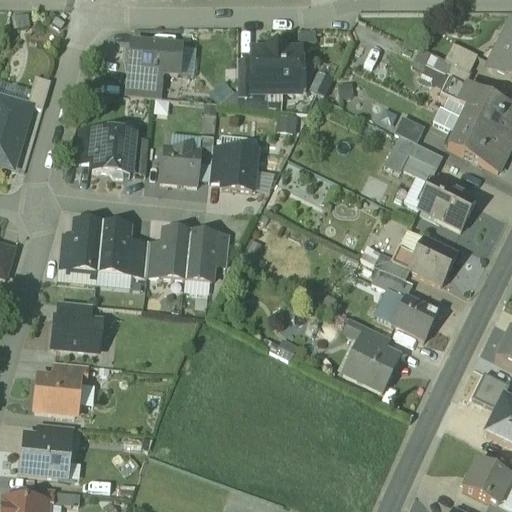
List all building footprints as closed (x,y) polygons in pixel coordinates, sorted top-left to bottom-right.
[(511,32),(493,73),(511,82),(511,32)] [(179,52),(130,47),(128,76),(130,76),(160,79),(176,80),(179,52)] [(478,60),(453,47),(444,65),(448,67),(470,77),(478,60)] [(299,54),(250,54),(250,67),(250,96),(260,96),(293,96),(293,66),(299,66),(299,54)] [(444,65),(423,54),(416,68),(418,69),(419,66),(426,70),(424,72),(441,80),(448,67),(444,65)] [(305,70),(299,66),(293,66),(293,96),(299,96),(305,93),(305,70)] [(250,67),(236,67),(237,112),(261,114),(260,96),(250,96),(250,67)] [(470,77),(448,67),(441,80),(441,81),(447,84),(447,83),(464,91),(465,89),(470,77)] [(160,79),(130,76),(127,101),(158,104),(160,79)] [(35,82),(26,111),(30,112),(41,115),(50,87),(35,82)] [(464,91),(447,83),(447,84),(440,99),(466,112),(475,94),(465,89),(464,91)] [(511,146),(511,111),(475,94),(466,112),(461,122),(511,147),(511,146)] [(0,102),(0,169),(12,173),(30,112),(26,111),(0,102)] [(423,132),(402,122),(394,138),(399,140),(415,149),(423,132)] [(511,147),(461,122),(447,151),(498,176),(511,147)] [(288,126),(270,125),(268,142),(286,143),(288,126)] [(94,137),(80,136),(77,168),(91,169),(94,137)] [(132,141),(94,137),(91,169),(91,176),(108,178),(112,182),(122,183),(126,180),(128,180),(132,141)] [(415,149),(399,140),(391,156),(405,163),(408,158),(433,171),(438,160),(415,149)] [(212,142),(200,141),(199,156),(198,169),(210,170),(211,153),(212,142)] [(199,156),(163,152),(159,187),(195,191),(198,169),(199,156)] [(224,154),(211,153),(210,170),(208,186),(221,188),(224,154)] [(255,157),(224,154),(221,188),(220,193),(251,196),(255,157)] [(405,163),(391,156),(383,171),(399,179),(402,173),(400,173),(405,163)] [(433,171),(408,158),(405,163),(400,173),(402,173),(426,185),(433,171)] [(477,206),(432,184),(417,213),(462,236),(477,206)] [(101,230),(74,227),(73,242),(69,275),(96,277),(101,230)] [(128,232),(101,230),(96,277),(123,280),(126,246),(128,232)] [(189,238),(162,236),(161,249),(157,283),(184,286),(189,238)] [(425,244),(408,236),(401,252),(417,260),(425,244)] [(215,241),(189,238),(184,286),(210,288),(212,270),(215,242),(215,241)] [(73,242),(59,240),(56,273),(69,275),(73,242)] [(228,243),(215,242),(212,270),(225,271),(228,243)] [(458,261),(425,244),(417,260),(401,252),(394,266),(405,272),(405,273),(442,291),(458,261)] [(147,248),(126,246),(123,280),(144,282),(147,248)] [(161,249),(147,248),(144,282),(157,283),(161,249)] [(13,255),(0,251),(0,283),(4,285),(13,255)] [(366,251),(359,264),(375,271),(381,260),(366,251)] [(394,266),(381,260),(375,271),(399,283),(405,273),(405,272),(394,266)] [(399,283),(381,275),(373,291),(398,303),(398,301),(405,305),(406,302),(407,303),(414,290),(399,283)] [(407,303),(406,302),(405,305),(398,301),(398,303),(392,314),(398,317),(392,329),(425,346),(439,319),(407,303)] [(90,311),(57,308),(55,324),(88,327),(90,311)] [(55,324),(54,323),(51,353),(97,358),(100,328),(88,327),(55,324)] [(388,344),(350,323),(342,337),(358,346),(359,344),(383,357),(388,344)] [(511,333),(509,333),(495,364),(511,372),(511,333)] [(383,357),(359,344),(358,346),(349,364),(357,367),(349,383),(380,398),(392,377),(390,376),(396,363),(383,357)] [(87,371),(53,367),(52,383),(77,386),(77,388),(85,389),(87,371)] [(502,403),(509,390),(484,377),(471,402),(495,414),(501,402),(502,403)] [(52,383),(37,382),(33,418),(74,422),(77,388),(77,386),(52,383)] [(511,407),(502,403),(501,402),(495,414),(484,438),(511,451),(511,407)] [(72,434),(38,430),(37,444),(67,447),(67,449),(70,449),(72,434)] [(37,444),(23,442),(20,481),(57,484),(59,469),(65,469),(67,449),(67,447),(37,444)] [(510,481),(476,464),(461,493),(488,506),(496,510),(497,509),(510,481)] [(53,496),(18,493),(16,506),(46,509),(46,511),(52,511),(53,496)]
